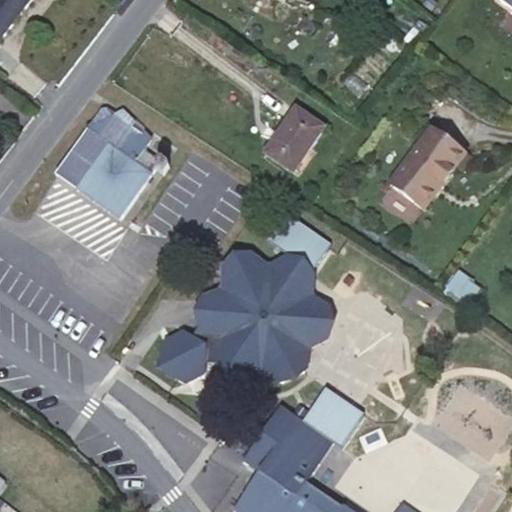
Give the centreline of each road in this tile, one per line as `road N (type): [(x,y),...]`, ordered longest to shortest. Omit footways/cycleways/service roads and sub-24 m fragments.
road 1 (unclassified): [(184,511),(90,411),(0,339)]
road 2 (residential): [(0,191),(144,0)]
